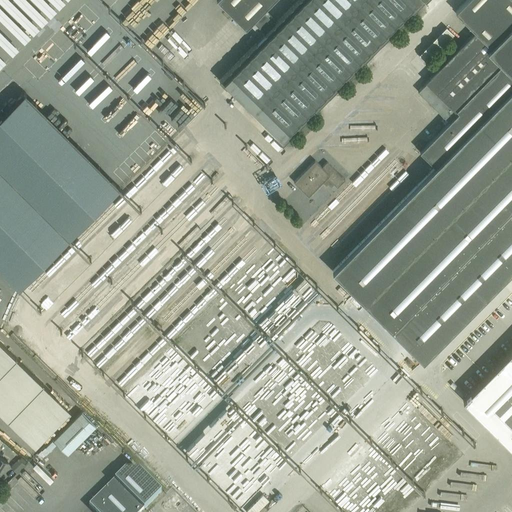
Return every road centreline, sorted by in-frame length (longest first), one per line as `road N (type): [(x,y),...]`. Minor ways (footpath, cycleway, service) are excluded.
road 1 (unknown): [(15,69),(121,168)]
road 2 (unknown): [(420,511),(481,441),(511,468)]
